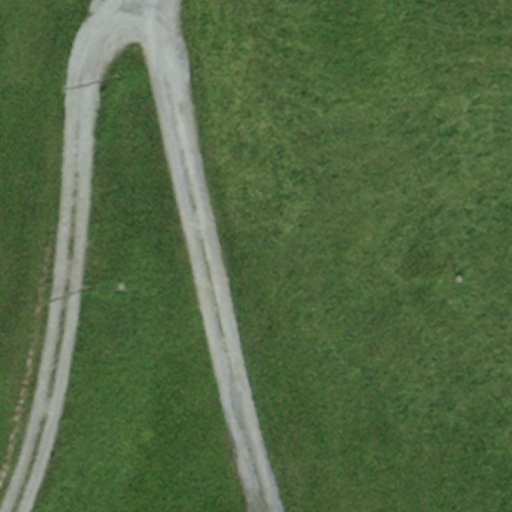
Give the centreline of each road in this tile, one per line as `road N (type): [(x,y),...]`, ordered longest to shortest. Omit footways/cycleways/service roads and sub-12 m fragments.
road 1 (track): [(130,0),(90,110),(56,392),(26,511)]
road 2 (track): [(256,511),(162,0)]
